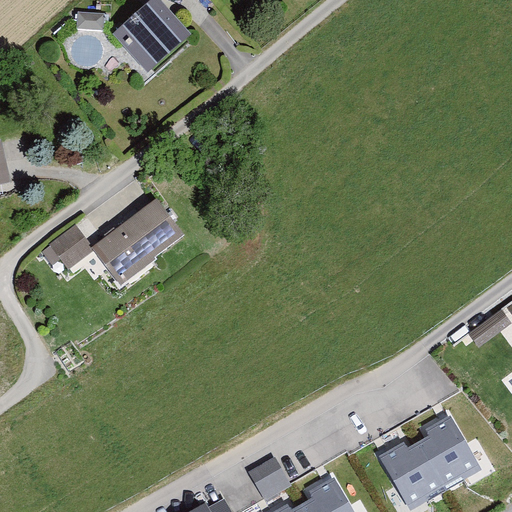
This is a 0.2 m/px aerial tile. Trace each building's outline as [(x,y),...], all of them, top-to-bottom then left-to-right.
[(158,0),(156,0),(114,38),(149,77),(192,39),(158,0)] [(78,14),(77,31),(104,33),(105,16),(78,14)] [(0,191),(11,189),(1,145),(0,144),(0,191)] [(185,239),(158,202),(94,250),(92,252),(93,253),(121,291),(157,264),(155,261),(185,239)] [(94,250),(76,227),(50,247),(50,248),(42,254),(52,268),(60,261),(68,272),(93,253),(92,252),(94,250)] [(469,334),(479,348),(511,323),(502,310),(469,334)] [(404,441),(380,456),(411,511),(482,470),(451,415),(424,431),(427,437),(408,448),(404,441)] [(249,471),(265,501),(292,486),(276,457),(249,471)] [(287,503),(272,511),(356,511),(334,475),(308,490),(313,498),(292,511),(287,503)] [(232,511),(225,499),(210,508),(207,503),(190,511),(232,511)]
